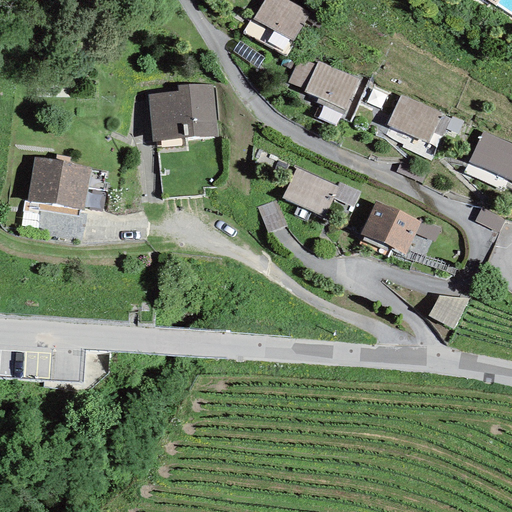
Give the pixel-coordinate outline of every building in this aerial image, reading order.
[(309,13),(286,0),(263,0),(252,19),(292,41),(309,13)] [(288,82),(304,90),(315,66),(298,59),(288,82)] [(359,80),(317,61),(315,66),(304,90),(303,92),(317,98),(315,103),(343,115),(359,80)] [(177,92),(147,94),(152,142),(216,136),(211,84),(176,85),(177,92)] [(380,109),(386,96),(373,89),(366,103),(380,109)] [(442,114),(400,95),(386,125),(428,144),(442,114)] [(457,135),(463,122),(452,116),(445,129),(457,135)] [(511,144),(483,132),(468,163),(511,182),(511,144)] [(83,211),(91,168),(33,158),(27,201),(38,204),(37,211),(78,218),(79,210),(83,211)] [(337,187),(296,168),(281,198),(323,218),(333,198),(338,187),(337,187)] [(333,198),(352,207),(360,192),(339,182),(337,187),(338,187),(333,198)] [(267,233),(287,226),(275,201),(256,207),(267,233)] [(418,221),(375,201),(360,235),(406,255),(415,234),(420,222),(418,221)] [(481,208),(474,222),(498,233),(505,220),(481,208)] [(420,218),(418,221),(420,222),(415,234),(434,242),(441,229),(420,218)] [(469,299),(438,296),(428,316),(453,329),(469,299)]
